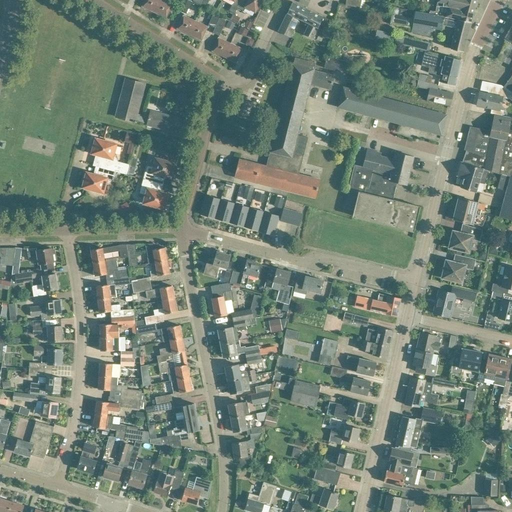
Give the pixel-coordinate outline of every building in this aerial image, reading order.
[(154,12),(159,0),(144,0),(142,7),(154,12)] [(162,0),(159,0),(154,12),(166,18),(173,5),(162,0)] [(194,9),(199,0),(198,0),(188,0),(186,5),(194,9)] [(237,8),(241,0),(223,0),(232,5),(229,10),(235,13),(237,8)] [(241,0),(237,8),(243,11),(245,7),(255,12),(261,0),(241,0)] [(437,0),(436,6),(437,6),(448,7),(473,13),(476,0),(437,0)] [(320,24),(323,17),(292,2),(289,9),(287,13),(278,31),(290,37),(299,19),(309,24),(304,34),(313,39),(318,28),(319,24),(320,24)] [(430,10),(429,14),(470,22),(473,13),(448,7),(437,6),(436,11),(430,10)] [(470,22),(429,14),(428,15),(415,12),(411,31),(432,37),(434,28),(441,30),(441,29),(455,32),(450,49),(463,52),(470,22)] [(220,16),(213,13),(208,25),(215,28),(220,16)] [(234,14),(231,20),(237,24),(240,18),(234,14)] [(404,29),(407,17),(391,14),(389,26),(404,29)] [(189,35),(195,21),(183,15),(177,29),(189,35)] [(219,36),(227,19),(220,16),(215,28),(212,33),(219,36)] [(195,21),(189,35),(201,40),(208,27),(195,21)] [(511,25),(505,39),(505,40),(497,58),(496,58),(495,58),(498,59),(498,58),(500,55),(506,58),(511,45),(509,44),(510,41),(511,41),(511,25)] [(331,28),(324,27),(322,37),(329,38),(331,28)] [(381,31),(379,39),(387,41),(394,43),(395,40),(388,38),(389,33),(381,31)] [(430,43),(409,38),(396,34),(395,40),(394,43),(407,46),(428,52),(430,43)] [(224,57),(230,43),(218,37),(212,51),(224,57)] [(230,43),(224,57),(236,63),(243,49),(230,43)] [(455,85),(458,73),(461,60),(445,56),(445,57),(425,52),(421,66),(429,68),(428,73),(441,76),(439,81),(455,85)] [(315,198),(320,180),(298,174),(308,138),(297,135),(310,84),(331,90),(335,76),(314,70),(314,69),(315,63),(304,61),(294,58),(293,64),(267,166),(239,159),(234,177),(315,198)] [(412,79),(430,84),(432,77),(419,74),(418,79),(412,78),(412,79)] [(142,122),(143,116),(136,114),(142,93),(145,84),(125,79),(125,80),(126,80),(121,96),(121,97),(119,105),(116,117),(134,122),(137,123),(137,121),(142,122)] [(438,86),(430,84),(412,79),(411,83),(412,83),(412,86),(417,87),(430,90),(427,101),(450,106),(453,93),(437,90),(438,86)] [(511,95),(511,92),(504,87),(502,84),(492,83),(482,81),(480,90),(492,92),(491,95),(480,92),(477,105),(492,108),(491,113),(495,114),(503,116),(504,111),(499,110),(502,98),(510,99),(511,95)] [(343,87),(338,107),(425,131),(441,135),(446,115),(445,115),(436,113),(369,94),(371,87),(351,82),(349,89),(343,87)] [(183,107),(186,95),(181,93),(178,106),(183,107)] [(186,95),(183,107),(188,109),(191,96),(186,95)] [(165,130),(165,127),(168,116),(151,111),(149,118),(143,116),(142,122),(147,124),(147,125),(148,125),(148,122),(154,124),(153,127),(165,130)] [(510,118),(503,116),(495,114),(493,124),(492,123),(492,124),(493,124),(491,132),(492,132),(498,130),(499,125),(511,128),(511,122),(510,122),(510,118)] [(168,116),(165,127),(171,128),(170,131),(181,134),(185,120),(168,116)] [(511,128),(499,125),(498,130),(492,132),(491,132),(471,128),(466,146),(465,150),(466,151),(462,162),(489,171),(501,174),(510,177),(511,177),(511,128)] [(137,135),(127,132),(124,142),(134,145),(137,135)] [(128,175),(128,173),(130,165),(118,162),(114,153),(116,144),(96,139),(94,144),(92,144),(89,153),(99,155),(101,159),(99,167),(116,172),(128,175)] [(132,157),(135,145),(130,144),(127,155),(132,157)] [(354,165),(348,189),(358,192),(352,216),(414,231),(420,207),(393,200),(397,182),(406,185),(413,157),(395,152),(393,159),(380,156),(381,153),(367,150),(362,167),(354,165)] [(176,164),(172,163),(174,157),(162,153),(160,159),(156,158),(153,167),(147,165),(143,179),(160,184),(162,176),(175,179),(177,170),(175,169),(176,164)] [(485,184),(489,171),(462,162),(462,163),(461,162),(457,176),(464,178),(461,187),(476,192),(479,182),(485,184)] [(330,165),(329,179),(344,180),(345,166),(330,165)] [(114,180),(116,172),(99,167),(97,175),(84,172),(82,181),(84,182),(83,187),(103,193),(106,184),(114,180)] [(506,191),(510,177),(501,174),(497,188),(506,191)] [(511,177),(510,177),(506,191),(499,217),(509,219),(511,220),(511,177)] [(160,184),(143,179),(140,193),(146,195),(144,203),(164,209),(166,203),(168,204),(170,195),(158,192),(160,184)] [(216,216),(221,200),(206,195),(201,214),(215,218),(216,216)] [(285,200),(277,197),(275,204),(283,206),(285,200)] [(478,203),(458,198),(453,219),(484,227),(486,216),(480,215),(481,210),(476,209),(478,203)] [(230,220),(235,204),(221,200),(216,216),(215,218),(230,222),(230,220)] [(128,211),(124,204),(116,209),(120,216),(128,211)] [(245,225),(250,208),(235,204),(230,220),(230,222),(244,227),(245,225)] [(259,229),(264,212),(250,208),(245,225),(244,227),(259,231),(259,229)] [(286,223),(290,210),(283,209),(280,221),(286,223)] [(292,224),(296,212),(290,210),(286,223),(292,224)] [(259,231),(273,235),(274,235),(279,216),(264,212),(259,229),(259,231)] [(299,226),(302,214),(296,212),(292,224),(299,226)] [(482,230),(462,224),(460,233),(453,231),(451,239),(449,240),(448,244),(449,246),(449,248),(469,252),(472,240),(480,241),(482,230)] [(383,248),(416,257),(421,237),(388,228),(383,248)] [(126,245),(128,257),(129,268),(138,266),(135,244),(126,245)] [(150,264),(167,261),(165,247),(153,250),(152,244),(145,244),(148,261),(149,264),(150,264)] [(116,259),(128,257),(126,245),(119,245),(102,248),(91,250),(93,263),(105,261),(104,254),(119,251),(120,257),(106,259),(106,261),(116,259)] [(12,274),(12,275),(15,248),(0,248),(0,262),(1,262),(0,264),(10,265),(9,271),(7,271),(5,281),(10,283),(10,282),(12,274)] [(12,275),(31,271),(30,270),(19,271),(22,248),(15,248),(12,275)] [(27,252),(28,259),(38,257),(39,264),(41,264),(42,269),(54,267),(53,262),(54,262),(51,248),(27,252)] [(219,266),(227,269),(230,255),(217,252),(213,265),(207,263),(204,274),(216,278),(219,266)] [(473,270),(475,259),(455,254),(453,262),(446,260),(444,269),(442,270),(441,275),(442,276),(442,278),(462,282),(465,268),(473,270)] [(106,280),(129,277),(128,269),(127,269),(127,266),(117,267),(116,259),(106,261),(105,261),(93,263),(95,276),(105,274),(106,280)] [(257,275),(258,273),(260,264),(247,260),(243,274),(237,272),(233,284),(240,286),(241,282),(246,284),(250,273),(257,275)] [(167,261),(150,264),(151,271),(150,271),(152,277),(170,274),(167,261)] [(491,291),(493,291),(506,294),(507,295),(509,288),(511,288),(511,267),(506,267),(502,286),(493,284),(491,291)] [(288,305),(289,300),(293,287),(287,285),(290,272),(277,269),(273,281),(281,284),(278,295),(276,301),(288,305)] [(12,275),(10,287),(17,286),(17,284),(33,281),(33,279),(31,271),(12,275)] [(58,289),(56,275),(43,277),(44,284),(32,286),(34,296),(46,294),(45,294),(45,291),(58,289)] [(297,277),(295,287),(294,291),(306,294),(306,290),(320,293),(323,280),(305,276),(305,279),(297,277)] [(97,286),(98,300),(110,298),(110,299),(116,298),(116,297),(115,286),(130,284),(129,277),(106,280),(107,285),(97,286)] [(133,287),(150,283),(149,278),(132,281),(132,283),(133,287)] [(10,283),(5,281),(0,280),(0,287),(9,289),(10,283)] [(231,284),(229,283),(229,284),(223,282),(222,284),(211,286),(212,294),(214,294),(215,298),(212,299),(215,317),(226,314),(227,317),(231,319),(232,322),(234,321),(253,317),(256,317),(255,309),(251,309),(251,308),(234,312),(231,298),(234,298),(232,289),(231,289),(231,284)] [(162,302),(175,299),(172,286),(151,290),(150,283),(133,287),(134,294),(146,291),(147,299),(161,296),(162,302)] [(476,293),(467,291),(453,287),(451,293),(440,291),(437,305),(435,304),(433,313),(450,317),(455,296),(464,298),(463,301),(473,304),(476,293)] [(511,295),(492,291),(491,297),(501,300),(499,305),(498,306),(497,310),(498,311),(497,318),(511,322),(511,319),(511,295)] [(346,294),(342,304),(350,307),(353,296),(346,294)] [(397,316),(400,299),(388,296),(379,294),(377,301),(357,296),(355,306),(362,308),(387,314),(397,316)] [(112,318),(134,315),(133,310),(120,310),(120,305),(111,306),(110,299),(110,298),(98,300),(99,313),(111,311),(112,318)] [(13,313),(15,300),(8,299),(6,313),(13,313)] [(136,322),(136,326),(146,324),(146,325),(164,322),(162,314),(177,312),(175,299),(162,302),(164,308),(154,310),(155,315),(145,317),(145,320),(136,322)] [(60,300),(50,301),(46,301),(47,307),(41,308),(41,306),(30,307),(31,316),(41,315),(42,320),(50,319),(50,314),(61,313),(60,300)] [(345,312),(343,320),(353,322),(367,325),(369,318),(355,314),(345,312)] [(136,326),(136,322),(134,322),(134,315),(112,318),(112,324),(100,324),(100,338),(119,338),(119,330),(119,324),(127,324),(128,328),(132,328),(133,338),(137,337),(135,326),(136,326)] [(220,343),(238,339),(237,332),(247,330),(246,327),(254,325),(252,318),(256,318),(256,317),(253,317),(234,321),(232,322),(234,327),(218,330),(220,343)] [(62,341),(61,326),(43,327),(43,320),(27,321),(28,326),(33,326),(33,334),(43,333),(43,342),(62,341)] [(156,324),(136,328),(138,335),(157,332),(156,324)] [(163,342),(170,341),(182,338),(179,325),(157,329),(158,335),(161,335),(163,342)] [(394,330),(378,326),(377,332),(367,330),(365,340),(374,342),(374,343),(374,344),(389,348),(390,348),(394,330)] [(299,332),(286,329),(284,338),(297,341),(299,332)] [(442,338),(422,334),(420,334),(416,351),(419,352),(418,352),(423,353),(432,354),(433,350),(438,351),(440,344),(442,338)] [(457,336),(451,335),(448,347),(455,348),(457,336)] [(317,345),(337,349),(339,340),(324,337),(324,340),(318,339),(317,345)] [(125,338),(119,338),(100,338),(101,351),(119,351),(121,352),(125,352),(125,338)] [(158,363),(174,360),(173,354),(184,351),(182,338),(170,341),(171,348),(165,349),(159,350),(160,356),(157,356),(158,363)] [(246,356),(264,352),(264,349),(259,349),(259,346),(245,348),(245,347),(240,348),(238,339),(220,343),(223,357),(233,355),(245,353),(246,356)] [(374,344),(374,343),(363,340),(361,350),(369,352),(370,348),(373,349),(372,355),(387,359),(389,348),(374,344)] [(62,350),(52,349),(43,349),(43,345),(35,345),(34,355),(48,356),(47,364),(62,364),(62,350)] [(335,357),(337,349),(317,345),(322,346),(320,354),(335,357)] [(121,358),(137,358),(139,357),(138,349),(132,350),(132,352),(125,352),(121,352),(121,358)] [(482,353),(461,349),(461,353),(454,352),(450,373),(460,375),(462,369),(478,372),(480,363),(482,353)] [(430,365),(432,354),(423,353),(418,352),(419,352),(416,351),(413,365),(417,366),(416,372),(434,376),(436,367),(430,365)] [(264,352),(246,356),(248,365),(262,362),(260,355),(265,355),(264,352)] [(484,379),(494,381),(500,356),(489,354),(486,365),(480,363),(478,371),(479,371),(477,382),(483,384),(484,379)] [(376,362),(366,360),(348,356),(347,361),(358,364),(356,372),(373,376),(376,362)] [(505,381),(506,381),(511,359),(500,356),(494,381),(495,381),(494,384),(504,386),(505,381)] [(137,358),(121,358),(121,366),(134,366),(134,358),(137,358)] [(171,381),(189,378),(187,364),(175,367),(174,360),(158,363),(160,374),(167,373),(167,375),(169,375),(170,382),(171,381)] [(29,370),(42,371),(42,363),(30,363),(29,370)] [(109,377),(118,378),(120,378),(120,365),(117,365),(117,364),(100,363),(99,376),(109,377)] [(141,366),(140,366),(142,378),(148,377),(149,375),(148,365),(145,366),(141,366)] [(228,380),(258,374),(257,370),(254,371),(254,369),(246,371),(240,372),(239,365),(225,367),(228,380)] [(332,365),(331,371),(330,375),(341,378),(340,381),(352,384),(350,391),(367,395),(370,381),(345,376),(347,369),(332,365)] [(258,374),(228,380),(230,394),(244,391),(244,390),(249,389),(248,382),(257,380),(255,375),(258,374)] [(61,378),(51,377),(48,376),(47,385),(31,383),(30,394),(46,396),(47,392),(59,393),(61,378)] [(117,385),(118,378),(109,377),(99,376),(98,389),(117,391),(117,385)] [(320,386),(310,384),(295,380),(296,378),(290,377),(288,383),(294,384),(290,400),(305,404),(315,407),(320,386)] [(426,392),(424,401),(436,404),(438,395),(431,393),(431,390),(427,389),(428,383),(425,382),(425,381),(410,377),(408,389),(423,392),(423,391),(426,392)] [(189,378),(171,381),(174,394),(192,390),(189,378)] [(450,381),(449,381),(432,378),(431,384),(455,389),(456,382),(450,381)] [(508,396),(511,382),(506,381),(505,381),(504,386),(502,394),(508,396)] [(256,394),(271,390),(272,384),(255,387),(256,394)] [(121,391),(120,398),(144,401),(143,394),(142,394),(142,391),(121,389),(121,391)] [(420,400),(424,401),(426,392),(423,391),(423,392),(408,389),(404,404),(419,408),(420,400)] [(273,392),(271,392),(271,390),(256,394),(250,395),(253,405),(264,403),(262,413),(267,412),(268,406),(269,402),(269,401),(270,401),(270,398),(271,398),(273,392)] [(37,396),(14,393),(13,399),(37,402),(37,396)] [(153,405),(172,401),(171,395),(155,398),(155,400),(152,400),(153,405)] [(145,407),(144,401),(120,398),(120,404),(97,401),(95,414),(107,415),(108,410),(119,412),(119,411),(120,411),(120,407),(140,409),(145,409),(145,407)] [(327,413),(327,414),(332,415),(339,417),(346,419),(347,418),(348,414),(361,417),(365,403),(351,400),(344,398),(342,405),(337,403),(330,402),(327,413)] [(463,413),(472,414),(474,402),(465,400),(463,413)] [(35,407),(34,414),(56,417),(57,410),(56,410),(57,403),(51,402),(49,401),(49,402),(43,401),(43,402),(37,402),(36,408),(35,407)] [(174,422),(197,417),(194,404),(176,407),(174,408),(172,401),(153,405),(153,406),(145,407),(145,409),(146,410),(153,409),(154,413),(172,409),(173,414),(175,413),(177,421),(174,421),(174,422)] [(231,418),(250,415),(247,402),(242,403),(241,402),(228,405),(231,418)] [(434,416),(435,411),(424,408),(423,414),(434,416)] [(434,416),(423,414),(421,420),(439,424),(442,412),(435,411),(434,416)] [(146,421),(146,413),(136,412),(135,420),(146,421)] [(469,431),(472,414),(463,413),(466,414),(463,432),(469,431)] [(113,416),(107,415),(95,414),(93,427),(126,432),(125,438),(142,441),(142,442),(150,443),(150,442),(150,439),(143,438),(144,432),(137,431),(138,427),(112,423),(113,416)] [(244,416),(250,415),(231,418),(233,432),(246,430),(251,429),(250,428),(249,422),(245,422),(244,416)] [(266,415),(264,424),(272,426),(274,417),(266,415)] [(21,417),(16,416),(11,435),(15,436),(21,417)] [(408,446),(416,447),(420,429),(414,427),(416,420),(402,416),(395,445),(400,446),(408,447),(408,446)] [(150,442),(150,443),(161,445),(176,449),(181,448),(180,441),(189,439),(187,432),(199,430),(197,417),(174,422),(176,428),(173,429),(174,430),(167,431),(168,436),(154,439),(153,434),(149,435),(150,439),(150,442)] [(0,432),(0,447),(2,448),(11,422),(1,419),(0,421),(0,426),(3,428),(2,434),(0,432)] [(54,427),(44,424),(36,421),(30,443),(18,440),(14,452),(30,457),(31,451),(45,455),(54,427)] [(261,433),(263,426),(250,428),(251,429),(246,430),(247,435),(261,432),(261,433)] [(360,429),(350,426),(346,426),(344,433),(332,430),(329,442),(341,445),(342,439),(356,442),(360,429)] [(260,433),(261,433),(261,432),(247,435),(248,435),(250,435),(251,439),(245,442),(233,443),(235,458),(239,457),(240,464),(251,463),(251,455),(248,456),(247,449),(255,448),(254,440),(258,439),(259,439),(260,433)] [(495,445),(502,438),(496,432),(489,438),(495,445)] [(304,437),(296,435),(294,444),(301,446),(304,437)] [(96,446),(86,443),(85,443),(83,451),(81,456),(77,469),(93,473),(96,461),(88,459),(90,453),(94,454),(96,446)] [(128,466),(133,446),(129,444),(123,443),(117,460),(120,461),(118,467),(107,463),(103,477),(118,481),(122,468),(127,470),(128,466)] [(133,446),(128,466),(133,467),(136,456),(137,453),(132,451),(134,446),(133,446)] [(416,448),(416,447),(408,446),(408,447),(400,446),(399,448),(395,447),(395,448),(392,448),(390,453),(390,455),(389,456),(389,458),(389,460),(389,461),(390,461),(388,470),(399,473),(400,473),(403,464),(416,466),(419,452),(411,451),(412,447),(416,448)] [(294,447),(291,457),(298,459),(301,449),(294,447)] [(318,466),(335,471),(336,464),(350,468),(353,454),(340,451),(338,458),(334,457),(326,454),(323,467),(318,465),(318,466)] [(132,471),(131,475),(128,484),(142,488),(150,462),(144,460),(140,473),(132,471)] [(416,468),(416,466),(403,464),(400,473),(399,473),(388,470),(388,471),(386,470),(384,482),(402,486),(403,483),(414,486),(418,469),(416,468)] [(341,473),(335,471),(318,466),(314,478),(336,485),(341,473)] [(357,484),(361,473),(349,469),(345,480),(357,484)] [(173,476),(160,472),(156,482),(153,492),(168,496),(170,489),(178,491),(181,482),(184,473),(175,470),(173,476)] [(427,470),(426,478),(433,479),(435,472),(427,470)] [(212,482),(199,478),(196,477),(192,490),(185,488),(181,500),(197,505),(199,496),(208,499),(212,482)] [(498,480),(485,479),(484,495),(497,496),(498,480)] [(250,494),(245,509),(253,511),(260,511),(264,503),(270,505),(273,496),(274,492),(276,486),(264,483),(259,497),(250,494)] [(335,492),(333,491),(333,492),(324,489),(322,497),(312,494),(310,501),(333,509),(338,494),(335,493),(335,492)] [(308,511),(309,510),(305,509),(309,497),(299,494),(295,505),(293,505),(290,511),(308,511)] [(384,510),(395,511),(406,511),(408,506),(408,505),(413,506),(414,501),(409,500),(409,499),(397,497),(387,495),(384,510)] [(8,511),(12,502),(0,498),(0,511),(1,511),(8,511)] [(12,502),(8,511),(21,511),(24,506),(12,502)]
